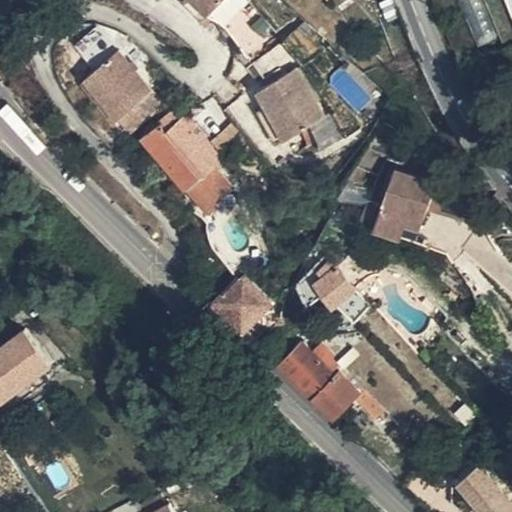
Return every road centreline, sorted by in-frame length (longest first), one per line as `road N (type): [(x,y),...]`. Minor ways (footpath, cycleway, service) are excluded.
road 1 (tertiary): [(413,511),(0,105)]
road 2 (tertiary): [(511,177),(460,96),(414,0)]
